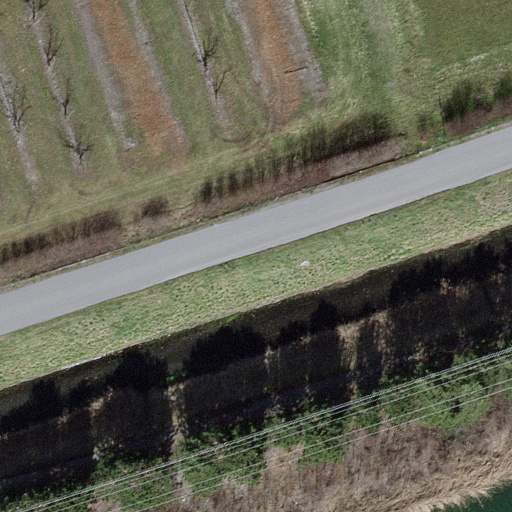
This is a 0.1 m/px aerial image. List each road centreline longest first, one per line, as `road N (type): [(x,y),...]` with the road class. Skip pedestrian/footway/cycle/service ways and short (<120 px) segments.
road 1 (track): [(511,143),(0,313)]
road 2 (track): [(511,334),(0,496)]
